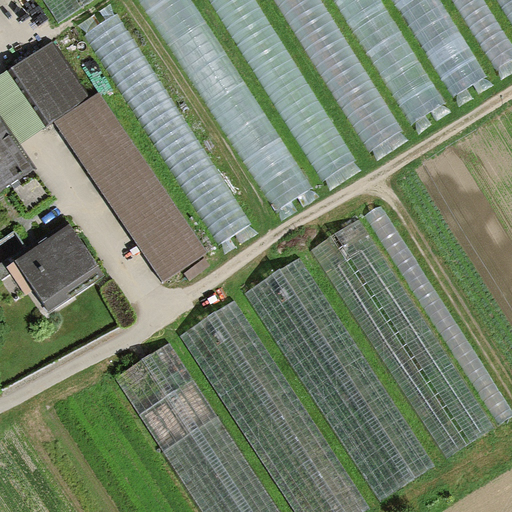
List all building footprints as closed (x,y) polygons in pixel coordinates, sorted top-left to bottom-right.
[(38,0),(53,23),(89,0),(38,0)] [(511,0),(128,0),(81,30),(215,242),(511,53),(511,0)] [(0,193),(34,171),(19,148),(89,101),(53,47),(0,82),(0,193)] [(101,103),(56,134),(163,287),(207,257),(101,103)] [(374,221),(118,383),(199,511),(360,511),(502,422),(374,221)] [(35,251),(15,265),(49,314),(104,276),(70,227),(35,251)]
